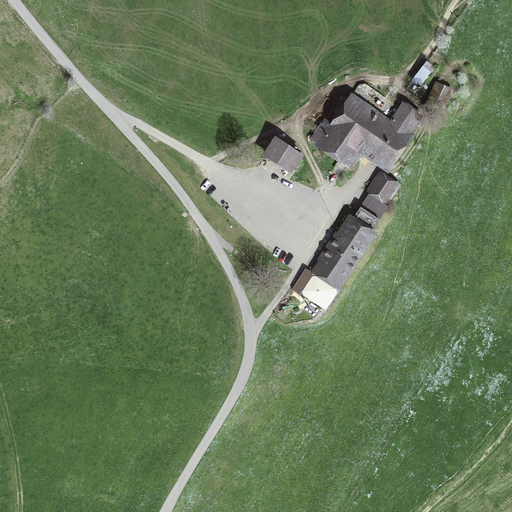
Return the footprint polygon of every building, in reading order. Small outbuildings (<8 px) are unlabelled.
[(418,81),(433,63),(425,56),(410,75),(418,81)] [(440,115),(452,91),(439,85),(427,108),(440,115)] [(324,121),(311,139),(350,166),(362,148),(386,165),(404,139),(408,141),(412,135),(409,133),(420,116),(402,104),(391,120),(352,93),(329,125),(324,121)] [(300,157),(275,140),(266,153),(290,171),(300,157)] [(397,185),(382,174),(379,175),(368,191),(385,203),(397,185)] [(339,287),(360,257),(356,254),(378,221),(359,208),(338,239),(334,236),(314,266),(319,269),(316,272),(339,287)] [(305,270),(292,289),(299,294),(311,274),(305,270)]
